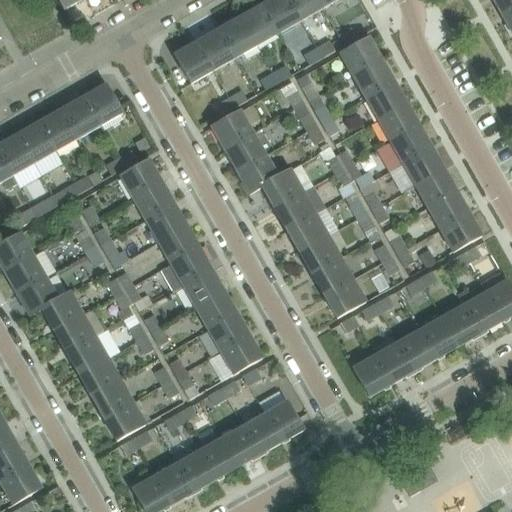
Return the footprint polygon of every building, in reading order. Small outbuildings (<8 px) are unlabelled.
[(56,0),(64,12),(84,0),(56,0)] [(279,36),(301,23),(288,0),(274,0),(263,7),(279,36)] [(317,0),(288,0),(301,23),(323,11),(317,0)] [(317,0),(323,11),(342,0),(317,0)] [(511,0),(492,0),(501,16),(511,9),(511,0)] [(263,7),(241,19),(257,48),(279,36),(263,7)] [(511,34),(511,9),(501,16),(511,34)] [(235,61),(257,48),(241,19),(219,32),(235,61)] [(338,38),(344,47),(357,40),(351,30),(338,38)] [(219,32),(197,44),(213,73),(235,61),(219,32)] [(340,56),(353,78),(382,62),(369,40),(340,56)] [(329,43),(317,50),(322,60),(335,52),(329,43)] [(197,44),(175,57),(191,86),(213,73),(197,44)] [(304,58),(309,67),(322,60),(317,50),(304,58)] [(353,78),(365,100),(394,84),(382,62),(353,78)] [(286,68),(273,75),(278,85),(291,78),(286,68)] [(265,92),(278,85),(273,75),(260,83),(265,92)] [(365,100),(378,122),(407,106),(394,84),(365,100)] [(310,104),(319,98),(312,85),(302,90),(310,104)] [(84,99),(101,128),(123,116),(106,87),(84,99)] [(242,93),(229,100),(234,110),(247,102),(242,93)] [(297,93),(287,99),(295,112),(304,107),(297,93)] [(78,141),(101,128),(84,99),(62,112),(78,141)] [(221,117),(234,110),(229,100),(216,108),(221,117)] [(391,144),(419,128),(407,106),(378,122),(391,144)] [(315,113),(322,125),(331,120),(324,107),(315,113)] [(56,153),(78,141),(62,112),(40,124),(56,153)] [(224,152),(253,135),(250,129),(241,113),(229,120),(212,130),(224,152)] [(300,121),(307,134),(317,128),(310,116),(300,121)] [(339,133),(331,120),(322,125),(329,138),(339,133)] [(34,166),(56,153),(40,124),(18,137),(34,166)] [(317,128),(307,134),(315,147),(324,141),(317,128)] [(391,144),(403,166),(432,150),(419,128),(391,144)] [(253,135),(224,152),(237,174),(266,158),(253,135)] [(0,156),(12,178),(34,166),(18,137),(0,147),(0,156)] [(144,137),(134,142),(140,152),(150,147),(144,137)] [(403,166),(416,188),(444,172),(432,150),(403,166)] [(119,160),(124,170),(136,163),(131,153),(119,160)] [(340,156),(338,158),(345,171),(354,165),(347,153),(340,156)] [(12,179),(12,178),(0,156),(0,185),(2,184),(7,192),(17,186),(12,179)] [(250,196),(262,189),(279,180),(266,158),(237,174),(250,196)] [(328,163),(335,176),(345,171),(338,158),(328,163)] [(124,170),(119,160),(105,168),(111,177),(124,170)] [(120,179),(133,201),(162,184),(149,162),(120,179)] [(354,165),(345,171),(352,183),(355,182),(361,178),(354,165)] [(345,171),(335,176),(342,189),(350,185),(352,183),(345,171)] [(416,188),(428,210),(457,194),(444,172),(416,188)] [(279,180),(262,189),(275,211),(303,195),(290,173),(279,180)] [(87,178),(75,185),(80,195),(93,188),(87,178)] [(174,206),(162,184),(133,201),(145,223),(174,206)] [(62,193),(67,202),(80,195),(75,185),(62,193)] [(374,194),(365,200),(372,213),(382,208),(374,194)] [(428,210),(441,232),(469,216),(457,194),(428,210)] [(275,211),(287,233),(315,217),(303,195),(275,211)] [(31,210),(36,220),(49,212),(44,203),(31,210)] [(359,203),(350,208),(358,222),(367,216),(359,203)] [(158,245),(187,228),(174,206),(145,223),(158,245)] [(91,208),(82,213),(89,226),(99,221),(91,208)] [(379,226),(389,220),(382,208),(372,213),(379,226)] [(36,220),(31,210),(18,218),(23,227),(36,220)] [(74,235),(84,229),(76,216),(67,222),(74,235)] [(374,229),(367,216),(358,222),(365,234),(374,229)] [(453,254),(465,248),(482,238),(469,216),(441,232),(453,254)] [(315,217),(287,233),(300,255),(328,238),(315,217)] [(0,237),(1,240),(14,232),(9,223),(0,227),(0,237)] [(187,228),(158,245),(171,267),(200,250),(187,228)] [(84,229),(74,235),(86,256),(96,250),(84,229)] [(104,230),(94,235),(102,248),(111,242),(104,230)] [(0,247),(0,266),(5,274),(33,258),(21,236),(0,247)] [(340,260),(328,238),(300,255),(312,277),(340,260)] [(390,244),(397,257),(407,251),(399,238),(390,244)] [(109,261),(119,255),(111,242),(102,248),(109,261)] [(383,265),(392,260),(384,247),(375,252),(383,265)] [(468,265),(481,258),(475,249),(463,256),(468,265)] [(96,250),(86,256),(94,269),(104,264),(96,250)] [(171,267),(183,289),(212,272),(200,250),(171,267)] [(407,251),(397,257),(404,269),(414,264),(407,251)] [(468,265),(463,256),(450,263),(455,273),(468,265)] [(5,274),(17,296),(46,280),(33,258),(5,274)] [(312,277),(324,298),(353,282),(340,260),(312,277)] [(392,260),(383,265),(390,278),(399,272),(392,260)] [(196,311),(225,294),(212,272),(183,289),(196,311)] [(432,273),(419,281),(424,290),(437,283),(432,273)] [(121,295),(127,292),(131,289),(123,274),(118,277),(113,280),(121,295)] [(30,319),(42,312),(58,302),(46,280),(17,296),(30,319)] [(121,295),(113,280),(103,285),(112,300),(121,295)] [(424,290),(419,281),(406,288),(411,298),(424,290)] [(365,304),(353,282),(324,298),(337,320),(365,304)] [(485,295),(502,324),(511,318),(511,290),(507,283),(485,295)] [(138,301),(131,289),(127,292),(121,295),(128,307),(134,304),(138,301)] [(480,337),(502,324),(485,295),(474,302),(467,291),(457,297),(463,308),(480,337)] [(196,311),(208,333),(237,316),(225,294),(196,311)] [(42,312),(55,334),(83,317),(70,295),(58,302),(42,312)] [(112,300),(119,312),(128,307),(121,295),(112,300)] [(388,298),(375,306),(380,315),(393,308),(388,298)] [(380,315),(375,306),(362,313),(368,322),(380,315)] [(458,349),(480,337),(463,308),(441,321),(458,349)] [(221,355),(250,338),(237,316),(208,333),(221,355)] [(83,317),(55,334),(67,355),(95,339),(83,317)] [(144,323),(152,336),(161,330),(154,317),(144,323)] [(353,318),(340,326),(345,335),(359,328),(353,318)] [(436,362),(458,349),(441,321),(419,333),(436,362)] [(129,331),(137,344),(146,339),(139,326),(129,331)] [(168,343),(161,330),(152,336),(159,348),(168,343)] [(414,375),(436,362),(419,333),(397,346),(414,375)] [(233,377),(245,370),(262,360),(250,338),(221,355),(233,377)] [(67,355),(79,377),(107,361),(95,339),(67,355)] [(146,339),(137,344),(144,357),(154,351),(146,339)] [(392,387),(414,375),(397,346),(375,358),(392,387)] [(370,400),(392,387),(375,358),(353,371),(370,400)] [(79,377),(92,399),(120,383),(107,361),(79,377)] [(169,366),(177,380),(186,374),(179,361),(169,366)] [(162,388),(172,383),(164,369),(154,375),(162,388)] [(261,380),(256,371),(243,378),(248,388),(261,380)] [(194,387),(186,374),(177,380),(184,392),(194,387)] [(92,399),(104,421),(132,405),(120,383),(92,399)] [(179,395),(172,383),(162,388),(169,401),(179,395)] [(221,390),(227,400),(239,393),(234,383),(221,390)] [(213,408),(227,400),(221,390),(208,398),(213,408)] [(265,416),(282,445),(304,433),(287,404),(265,416)] [(132,405),(104,421),(117,443),(145,427),(132,405)] [(190,408),(177,416),(183,425),(195,418),(190,408)] [(170,433),(183,425),(177,416),(164,423),(170,433)] [(259,458),(282,445),(265,416),(243,429),(259,458)] [(0,456),(17,446),(4,424),(0,426),(0,456)] [(237,470),(259,458),(243,429),(221,441),(237,470)] [(146,433),(133,441),(139,450),(152,443),(146,433)] [(126,457),(139,450),(133,441),(121,448),(126,457)] [(199,454),(215,483),(237,470),(221,441),(199,454)] [(0,456),(0,485),(29,468),(17,446),(0,456)] [(177,466),(193,495),(215,483),(199,454),(177,466)] [(171,508),(193,495),(177,466),(155,479),(171,508)] [(42,490),(29,468),(0,485),(12,507),(25,500),(42,490)] [(144,511),(163,511),(171,508),(155,479),(153,480),(149,472),(141,477),(145,484),(133,491),(144,511)] [(410,499),(420,493),(410,476),(400,481),(410,499)] [(37,511),(32,503),(19,510),(20,511),(37,511)]
